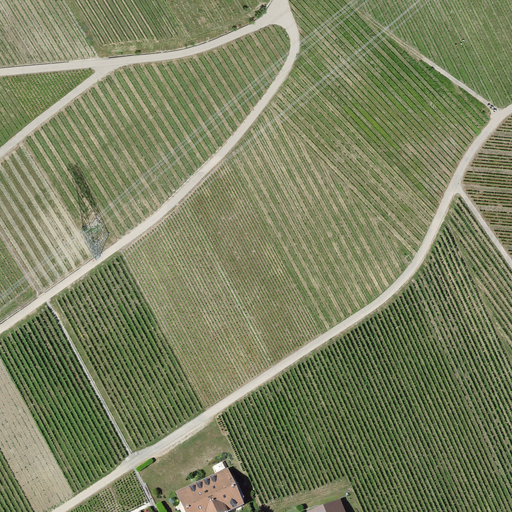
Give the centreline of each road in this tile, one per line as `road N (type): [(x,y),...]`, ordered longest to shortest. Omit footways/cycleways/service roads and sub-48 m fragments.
road 1 (track): [(0,330),(187,191),(256,112),(295,50),(282,14),(182,53),(0,72)]
road 2 (track): [(511,109),(475,146),(413,266),(375,306),(60,511)]
road 3 (track): [(116,61),(0,156)]
